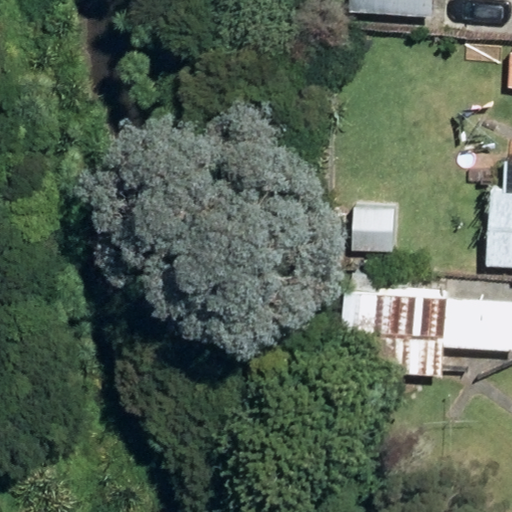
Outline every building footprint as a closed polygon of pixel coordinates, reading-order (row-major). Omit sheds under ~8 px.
[(356,0),(357,3),(441,9),(441,0),(356,0)] [(511,181),(496,181),(494,256),(511,256),(511,181)] [(358,246),(399,247),(400,203),(359,202),(358,246)] [(381,269),(359,268),(359,283),(379,285),(381,269)] [(347,361),(451,368),(452,338),(511,341),(511,292),(352,285),(347,361)]
